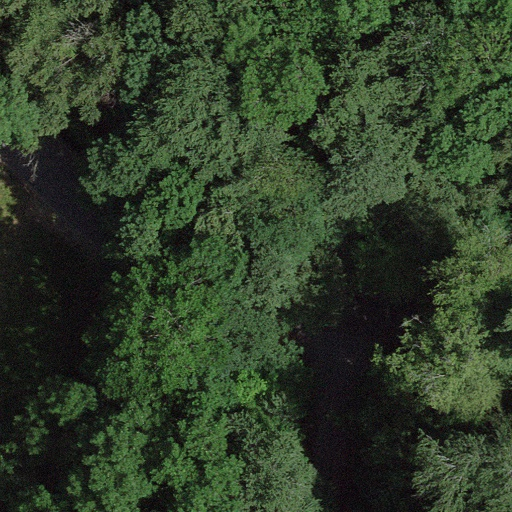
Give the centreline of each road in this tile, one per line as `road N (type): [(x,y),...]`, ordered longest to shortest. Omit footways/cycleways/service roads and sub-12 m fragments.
road 1 (unclassified): [(511,279),(423,303),(341,311),(194,280),(149,262),(0,123)]
road 2 (track): [(341,311),(316,511)]
